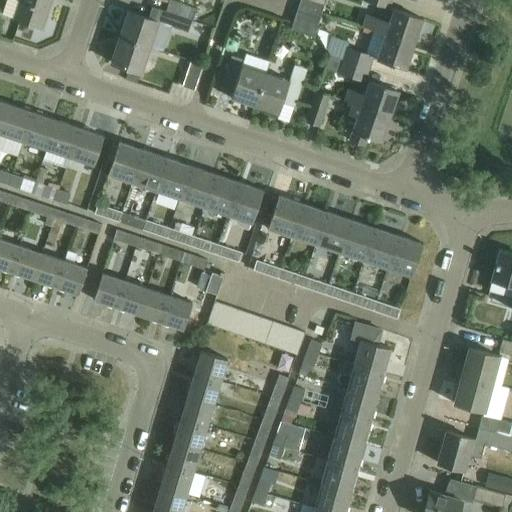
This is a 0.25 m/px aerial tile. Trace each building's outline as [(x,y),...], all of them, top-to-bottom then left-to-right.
[(5,0),(1,14),(41,28),(50,0),(5,0)] [(169,0),(168,0),(165,11),(191,20),(195,9),(169,0)] [(305,0),(298,0),(296,10),(319,18),(323,6),(305,0)] [(390,0),(362,0),(388,8),(390,0)] [(127,12),(118,37),(148,47),(162,51),(171,26),(187,32),(191,20),(165,11),(151,6),(147,19),(127,12)] [(362,26),(374,30),(413,43),(421,19),(393,10),(388,22),(366,14),(362,26)] [(292,22),(289,29),(313,36),(315,30),(292,22)] [(413,43),(374,30),(367,55),(372,56),(376,58),(376,59),(404,68),(413,43)] [(372,56),(367,55),(346,47),(348,42),(331,36),(326,52),(328,55),(331,56),(368,68),(372,56)] [(148,47),(118,37),(110,62),(139,72),(148,47)] [(229,37),(225,47),(236,51),(240,40),(229,37)] [(223,79),(219,90),(231,95),(230,98),(254,106),(265,72),(269,62),(245,54),(244,60),(231,55),(223,79)] [(368,68),(331,56),(328,66),(338,70),(337,72),(364,81),(368,68)] [(193,90),(202,65),(190,61),(181,86),(193,90)] [(289,80),(265,72),(254,106),(277,114),(281,103),(293,107),(306,69),(294,64),(289,80)] [(345,100),(353,103),(389,116),(398,90),(369,81),(365,94),(349,89),(345,100)] [(319,120),(328,95),(316,91),(307,116),(319,120)] [(7,103),(0,122),(0,133),(21,140),(31,111),(7,103)] [(389,116),(353,103),(349,114),(357,116),(350,140),(365,145),(368,136),(381,140),(389,116)] [(54,119),(31,111),(21,140),(45,148),(54,119)] [(54,119),(45,148),(69,156),(78,127),(54,119)] [(78,127),(69,156),(93,164),(102,135),(78,127)] [(130,182),(142,149),(118,141),(106,174),(130,182)] [(166,157),(142,149),(130,182),(154,190),(166,157)] [(189,165),(166,157),(154,190),(178,198),(189,165)] [(213,173),(189,165),(178,198),(202,206),(213,173)] [(0,181),(6,184),(11,171),(1,167),(0,170),(0,181)] [(35,179),(11,171),(6,184),(31,192),(35,179)] [(213,173),(202,206),(225,214),(237,181),(213,173)] [(35,179),(31,192),(54,200),(58,187),(35,179)] [(237,181),(225,214),(251,223),(262,189),(237,181)] [(58,187),(54,200),(67,205),(71,191),(58,187)] [(11,193),(0,189),(0,200),(8,203),(11,193)] [(11,193),(8,203),(31,211),(34,201),(11,193)] [(290,236),(301,202),(277,194),(266,227),(290,236)] [(56,209),(34,201),(31,211),(53,218),(56,209)] [(325,211),(301,202),(290,236),(314,244),(325,211)] [(118,221),(121,211),(96,203),(93,213),(118,221)] [(78,216),(56,209),(53,218),(75,226),(78,216)] [(145,219),(121,211),(118,221),(142,229),(145,219)] [(349,219),(325,211),(314,244),(338,252),(349,219)] [(101,224),(78,216),(75,226),(98,233),(101,224)] [(145,219),(142,229),(165,236),(168,227),(145,219)] [(349,219),(338,252),(362,260),(373,227),(349,219)] [(168,227),(165,236),(189,245),(192,235),(168,227)] [(373,227),(362,260),(385,268),(397,235),(373,227)] [(135,246),(139,236),(116,229),(113,238),(135,246)] [(192,235),(189,245),(212,252),(216,243),(192,235)] [(422,243),(397,235),(385,268),(410,277),(422,243)] [(139,236),(135,246),(158,253),(161,244),(139,236)] [(0,237),(0,267),(10,271),(19,244),(0,237)] [(242,252),(216,243),(212,252),(238,261),(242,252)] [(19,244),(10,271),(32,279),(41,252),(19,244)] [(161,244),(158,253),(181,261),(184,251),(161,244)] [(64,260),(55,286),(77,294),(86,267),(72,262),(76,252),(67,250),(64,260)] [(184,251),(181,261),(202,268),(205,259),(184,251)] [(492,279),(489,288),(511,294),(511,306),(511,309),(511,254),(499,251),(491,278),(492,279)] [(64,260),(41,252),(32,279),(55,286),(64,260)] [(276,277),(279,267),(257,259),(253,269),(276,277)] [(303,275),(279,267),(276,277),(300,285),(303,275)] [(216,294),(224,272),(219,270),(218,274),(212,272),(206,290),(216,294)] [(115,306),(124,280),(101,272),(92,299),(115,306)] [(327,283),(303,275),(300,285),(324,293),(327,283)] [(124,280),(115,306),(137,314),(146,287),(124,280)] [(351,291),(327,283),(324,293),(348,301),(351,291)] [(169,295),(146,287),(137,314),(160,322),(169,295)] [(375,300),(351,291),(348,301),(371,309),(375,300)] [(169,295),(160,322),(182,329),(191,302),(169,295)] [(375,300),(371,309),(397,318),(400,308),(375,300)] [(218,327),(225,305),(214,301),(206,323),(218,327)] [(225,305),(218,327),(229,331),(236,308),(225,305)] [(248,312),(236,308),(229,331),(240,334),(248,312)] [(248,312),(240,334),(251,338),(259,316),(248,312)] [(270,320),(259,316),(251,338),(263,342),(270,320)] [(270,320),(263,342),(274,346),(282,324),(270,320)] [(353,363),(383,371),(389,347),(376,343),(380,328),(353,321),(349,337),(359,340),(353,363)] [(293,328),(282,324),(274,346),(285,350),(293,328)] [(304,331),(293,328),(285,350),(297,354),(304,331)] [(305,349),(317,354),(322,343),(310,338),(305,349)] [(511,355),(511,342),(501,339),(497,352),(511,355)] [(466,348),(460,375),(490,382),(497,356),(466,348)] [(192,373),(220,381),(227,357),(200,349),(192,373)] [(298,369),(297,372),(309,377),(310,373),(317,354),(305,349),(298,369)] [(353,363),(346,387),(376,395),(383,371),(353,363)] [(220,381),(192,373),(186,395),(213,403),(220,381)] [(278,373),(270,396),(279,400),(288,377),(278,373)] [(490,382),(460,375),(452,404),(482,411),(490,382)] [(294,381),(290,393),(301,397),(305,386),(294,381)] [(346,387),(340,411),(369,419),(376,395),(346,387)] [(301,397),(290,393),(286,404),(297,408),(301,397)] [(186,395),(179,418),(206,426),(213,403),(186,395)] [(270,396),(262,418),(271,421),(279,400),(270,396)] [(340,411),(333,435),(363,443),(369,419),(340,411)] [(487,429),(511,435),(511,423),(510,423),(481,415),(478,426),(487,429)] [(179,418),(172,440),(199,449),(206,426),(179,418)] [(271,421),(262,418),(254,440),(263,443),(271,421)] [(474,439),(472,438),(445,431),(436,463),(463,471),(467,455),(480,459),(484,444),(511,451),(511,436),(478,427),(474,439)] [(276,430),(272,442),(284,447),(289,435),(276,430)] [(363,443),(333,435),(326,458),(356,467),(363,443)] [(199,449),(172,440),(165,462),(193,471),(199,449)] [(254,440),(246,463),(255,466),(263,443),(254,440)] [(284,447),(272,442),(267,455),(280,459),(284,447)] [(326,458),(320,482),(350,491),(356,467),(326,458)] [(165,462),(159,485),(186,493),(197,497),(204,474),(193,471),(165,462)] [(246,463),(238,485),(247,488),(255,466),(246,463)] [(511,478),(488,472),(485,484),(511,491),(511,478)] [(259,477),(255,488),(266,493),(271,482),(259,477)] [(343,511),(350,491),(320,482),(313,507),(332,511),(343,511)] [(159,485),(152,507),(168,511),(180,511),(186,493),(159,485)] [(238,485),(230,506),(239,509),(247,488),(238,485)] [(502,507),(505,493),(475,485),(472,498),(502,507)] [(266,493),(255,488),(251,499),(262,504),(266,493)] [(456,511),(460,500),(428,491),(422,511),(456,511)]
